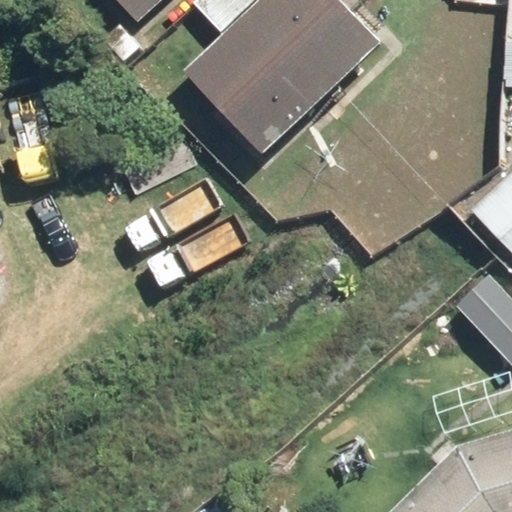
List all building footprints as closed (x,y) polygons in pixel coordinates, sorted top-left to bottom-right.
[(109,0),(149,37),(183,0),(109,0)] [(345,0),(284,0),(212,87),(299,160),(397,43),(345,0)] [(511,182),(475,213),(511,257),(511,182)] [(511,296),(496,278),(458,311),(511,374),(511,296)] [(0,288),(0,322),(11,318),(0,288)] [(394,511),(511,511),(511,417),(448,460),(456,472),(394,511)]
